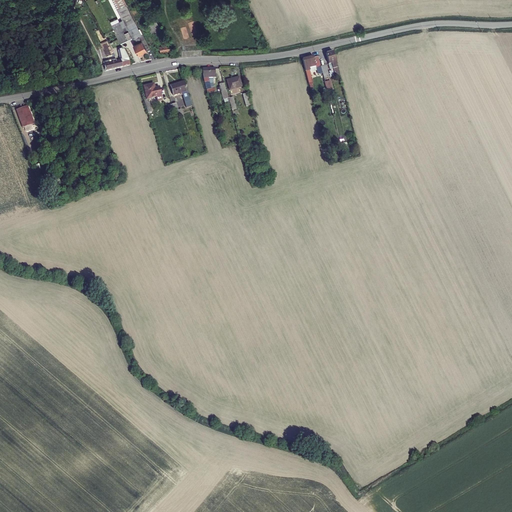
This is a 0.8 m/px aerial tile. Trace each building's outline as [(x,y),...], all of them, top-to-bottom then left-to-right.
[(116,29),(122,42),(136,36),(143,32),(127,0),(116,0),(128,24),(116,29)] [(149,25),(153,34),(162,30),(157,20),(149,25)] [(148,31),(144,34),(151,48),(156,46),(148,31)] [(144,34),(143,32),(136,36),(140,42),(135,45),(140,54),(151,48),(144,34)] [(161,47),(161,53),(172,51),(168,43),(164,43),(165,47),(161,47)] [(122,60),(118,61),(122,67),(130,65),(124,46),(118,48),(122,60)] [(336,66),(339,80),(342,79),(336,52),(329,53),(331,63),(335,62),(336,66)] [(321,55),(315,56),(317,65),(318,69),(323,67),(324,67),(323,66),(321,55)] [(304,59),(307,68),(311,66),(317,65),(315,56),(304,59)] [(103,65),(106,71),(122,67),(118,61),(103,65)] [(329,64),(323,66),(324,67),(323,67),(326,81),(330,80),(329,76),(331,76),(329,64)] [(205,77),(208,85),(212,84),(210,78),(215,77),(215,75),(218,75),(216,66),(205,67),(205,77)] [(230,76),(232,87),(244,84),(241,73),(230,76)] [(183,92),(189,107),(194,105),(185,79),(172,84),(176,95),(183,92)] [(144,98),(148,111),(151,111),(150,98),(157,97),(157,101),(162,101),(160,87),(155,87),(155,85),(145,86),(146,98),(144,98)] [(17,109),(24,126),(36,122),(29,104),(17,109)]
